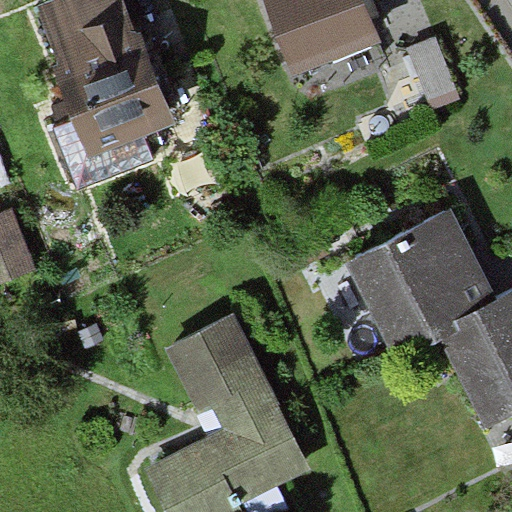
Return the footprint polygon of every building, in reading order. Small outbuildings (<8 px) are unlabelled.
[(126,0),(42,0),(34,3),(78,110),(57,119),(82,180),(160,149),(147,119),(178,107),(142,19),(135,22),(126,0)] [(270,0),(293,57),(380,23),(370,0),(270,0)] [(440,30),(409,41),(431,104),(463,93),(440,30)] [(0,275),(34,263),(12,201),(0,205),(0,275)] [(442,318),(496,293),(455,201),(349,248),(390,341),(442,318)] [(511,285),(496,293),(442,318),(485,412),(511,399),(511,285)] [(202,441),(142,469),(161,511),(232,511),(231,509),(298,478),(227,327),(163,357),(202,441)]
